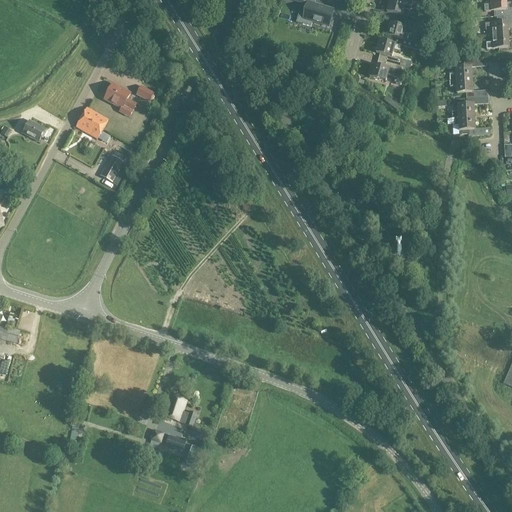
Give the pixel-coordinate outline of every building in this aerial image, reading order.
[(511,17),(511,4),(507,5),(506,0),(490,0),(491,6),(484,6),(485,13),(494,12),(494,18),(497,18),(511,17)] [(390,1),(387,13),(403,17),(404,11),(411,13),(412,6),(406,5),(390,1)] [(329,28),(334,12),(304,3),(303,3),(303,5),(300,14),(306,16),(303,26),(312,29),(313,24),(329,28)] [(403,24),(416,27),(418,21),(405,17),(403,24)] [(511,30),(511,17),(497,18),(497,24),(486,25),(486,32),(492,31),(493,37),(509,36),(508,30),(511,30)] [(412,30),(390,24),(387,37),(395,39),(393,45),(404,48),(425,53),(426,47),(407,42),(408,36),(411,37),(412,30)] [(511,42),(509,43),(509,36),(493,37),(493,44),(487,44),(487,51),(500,50),(500,56),(511,55),(511,42)] [(393,45),(380,41),(377,54),(392,58),(394,52),(402,54),(404,48),(393,45)] [(394,58),(393,65),(405,68),(407,62),(394,58)] [(449,76),(450,82),(472,81),(472,69),(486,68),(486,61),(465,63),(465,68),(455,69),(456,75),(449,76)] [(402,80),(405,68),(393,65),(391,70),(374,66),(370,78),(386,83),(388,76),(402,80)] [(450,82),(450,89),(457,88),(457,95),(466,94),(467,100),(488,99),(487,92),(473,93),(472,81),(450,82)] [(136,105),(128,101),(131,95),(113,85),(105,101),(122,110),(124,107),(133,111),(136,105)] [(141,87),(136,96),(150,103),(155,94),(141,87)] [(467,100),(467,106),(458,107),(458,113),(452,113),(452,120),(475,118),(474,106),(488,105),(488,99),(467,100)] [(98,140),(104,128),(108,121),(87,110),(76,129),(98,140)] [(459,136),(469,136),(469,138),(490,136),(489,130),(475,131),(475,128),(475,118),(452,120),(452,126),(459,126),(459,128),(459,132),(459,136)] [(47,133),(40,128),(31,123),(23,134),(39,144),(42,138),(44,139),(47,133)] [(102,137),(110,141),(114,134),(106,129),(102,137)] [(113,182),(124,163),(112,156),(102,176),(113,182)] [(20,179),(8,176),(6,183),(18,186),(20,179)] [(15,320),(6,318),(4,324),(13,327),(15,320)] [(0,327),(0,341),(17,345),(20,332),(0,327)] [(186,403),(171,398),(165,417),(168,418),(167,419),(168,421),(174,423),(176,422),(176,421),(179,422),(179,423),(186,425),(189,415),(183,413),(186,403)] [(191,428),(192,428),(193,424),(196,415),(190,413),(189,415),(186,425),(185,426),(191,428)] [(191,428),(188,439),(205,445),(209,434),(199,430),(200,427),(193,424),(192,428),(191,428)] [(169,437),(165,447),(183,452),(186,442),(169,437)] [(204,451),(192,447),(186,464),(197,468),(204,451)]
